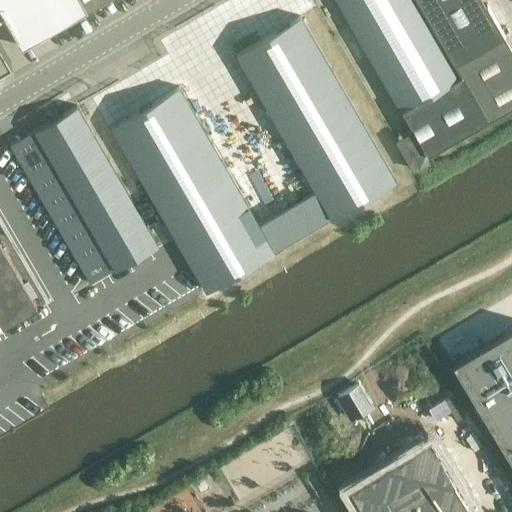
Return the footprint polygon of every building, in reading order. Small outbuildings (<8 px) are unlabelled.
[(0,0),(0,59),(4,57),(0,50),(0,9),(22,47),(102,0),(0,0)] [(511,51),(482,0),(337,0),(426,155),(486,120),(486,119),(511,104),(511,51)] [(178,88),(111,127),(205,289),(394,179),(300,17),(237,53),(316,191),(258,225),(178,88)] [(115,269),(157,245),(76,106),(10,144),(90,283),(114,268),(115,269)] [(427,161),(411,132),(395,141),(412,170),(427,161)] [(0,324),(2,327),(36,308),(0,245),(0,324)] [(511,341),(467,366),(511,450),(511,341)] [(336,396),(350,419),(372,405),(359,383),(336,396)] [(467,511),(419,431),(341,476),(362,511),(467,511)]
